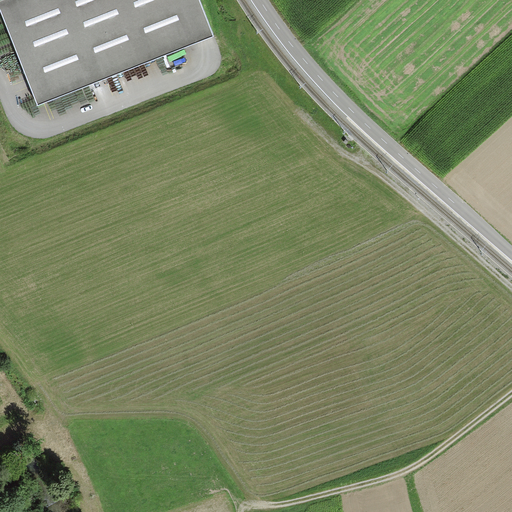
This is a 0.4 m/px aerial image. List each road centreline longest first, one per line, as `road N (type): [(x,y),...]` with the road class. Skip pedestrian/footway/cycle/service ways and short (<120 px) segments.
road 1 (tertiary): [(259,0),(344,102),(511,252)]
road 2 (track): [(511,392),(413,469),(250,511)]
road 3 (track): [(344,102),(328,135),(511,288)]
